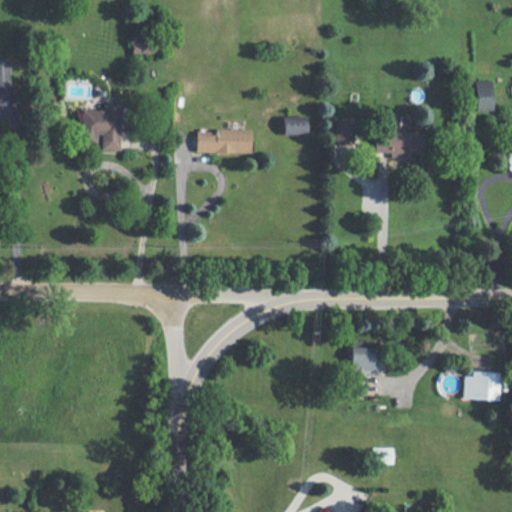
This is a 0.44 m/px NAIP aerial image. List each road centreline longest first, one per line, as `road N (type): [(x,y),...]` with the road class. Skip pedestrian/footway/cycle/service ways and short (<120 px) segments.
road 1 (residential): [(324,295),(0,290)]
road 2 (tertiary): [(175,511),(176,426),(194,368),(252,312),(324,295)]
road 3 (tertiary): [(511,294),(324,295)]
road 4 (residential): [(171,294),(176,426)]
